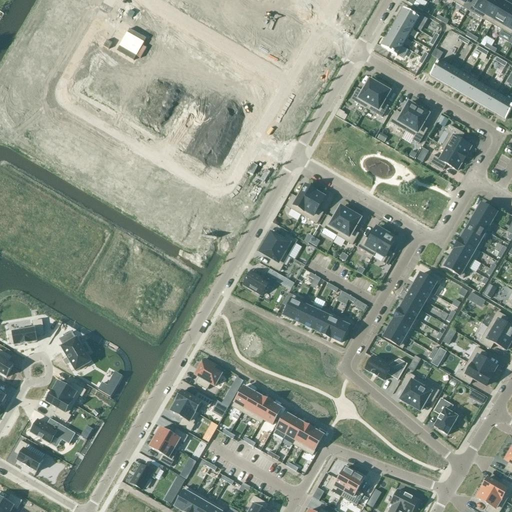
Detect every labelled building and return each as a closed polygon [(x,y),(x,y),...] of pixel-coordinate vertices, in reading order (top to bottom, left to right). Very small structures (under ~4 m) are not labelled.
[(72,0),(70,5),(89,16),(90,16),(95,6),(84,0),(72,0)] [(191,0),(187,7),(196,12),(203,0),(191,0)] [(203,0),(196,12),(205,17),(214,0),(203,0)] [(216,0),(214,0),(205,17),(214,22),(224,4),(216,0)] [(306,0),(297,0),(296,4),(313,14),(318,6),(306,0)] [(454,0),(453,3),(463,9),(467,0),(454,0)] [(480,0),(472,14),(483,20),(494,0),(480,0)] [(496,0),(494,0),(483,20),(492,25),(504,4),(498,0),(498,1),(496,0)] [(224,4),(214,22),(222,28),(233,10),(224,4)] [(296,4),(291,12),(309,22),(313,14),(296,4)] [(504,4),(492,25),(501,31),(511,11),(511,9),(510,8),(510,7),(504,4)] [(60,11),(57,17),(68,24),(71,18),(83,25),(89,16),(70,5),(65,14),(60,11)] [(233,10),(222,28),(231,33),(242,15),(233,10)] [(403,10),(398,20),(413,29),(419,19),(410,13),(409,13),(403,10)] [(511,11),(501,31),(497,37),(511,46),(511,11)] [(291,12),(286,19),(304,30),(309,22),(291,12)] [(242,15),(231,33),(240,38),(251,20),(242,15)] [(286,19),(282,27),(300,38),(304,30),(286,19)] [(251,20),(240,38),(249,43),(260,25),(251,20)] [(398,20),(392,29),(408,38),(413,29),(398,20)] [(282,27),(277,35),(295,45),(300,38),(282,27)] [(51,37),(46,46),(65,57),(71,48),(58,40),(61,35),(50,28),(47,34),(51,37)] [(392,29),(387,38),(403,47),(408,38),(392,29)] [(160,33),(150,51),(159,56),(170,38),(160,33)] [(277,35),(273,43),(291,53),(295,45),(277,35)] [(170,38),(159,56),(168,61),(178,43),(170,38)] [(387,38),(381,48),(387,51),(387,52),(397,57),(403,47),(387,38)] [(178,43),(168,61),(177,66),(187,48),(178,43)] [(273,43),(269,51),(286,61),(291,53),(273,43)] [(36,53),(33,59),(43,65),(47,60),(59,67),(65,57),(46,46),(41,56),(36,53)] [(187,48),(177,66),(186,71),(196,53),(187,48)] [(435,49),(431,56),(439,61),(443,54),(435,49)] [(196,53),(186,71),(194,77),(205,59),(196,53)] [(205,59),(194,77),(203,82),(214,64),(205,59)] [(433,71),(430,76),(440,82),(449,67),(439,61),(434,70),(433,70),(433,71)] [(214,64),(203,82),(212,87),(223,69),(214,64)] [(449,67),(440,82),(449,87),(458,72),(449,67)] [(223,69),(212,87),(221,92),(232,74),(223,69)] [(25,75),(18,87),(37,98),(44,87),(39,84),(42,78),(31,72),(28,77),(25,75)] [(92,72),(82,90),(91,95),(102,77),(92,72)] [(458,72),(449,87),(458,93),(468,77),(458,72)] [(102,77),(91,95),(100,101),(111,83),(102,77)] [(468,77),(458,93),(468,98),(477,83),(468,77)] [(357,90),(351,100),(366,109),(379,87),(379,86),(379,87),(369,81),(363,93),(357,90)] [(111,83),(100,101),(109,106),(119,88),(111,83)] [(477,83),(468,98),(477,104),(486,88),(477,83)] [(248,86),(243,94),(261,105),(266,96),(248,86)] [(379,87),(366,109),(382,118),(388,107),(382,104),(389,93),(380,87),(379,87)] [(119,88),(109,106),(118,111),(128,93),(119,88)] [(486,88),(477,104),(487,109),(496,94),(486,88)] [(128,93),(118,111),(127,116),(137,98),(128,93)] [(243,94),(238,102),(256,112),(261,105),(243,94)] [(496,94),(487,109),(496,115),(505,99),(496,94)] [(137,98),(127,116),(135,121),(146,103),(137,98)] [(9,99),(2,111),(20,122),(18,126),(24,129),(31,118),(25,115),(28,110),(9,99)] [(511,103),(505,99),(496,115),(505,120),(509,115),(509,114),(511,109),(511,103)] [(238,102),(234,110),(252,120),(256,112),(238,102)] [(146,103),(135,121),(144,126),(155,108),(146,103)] [(396,112),(390,123),(405,132),(419,110),(418,109),(409,104),(402,116),(396,112)] [(155,108),(144,126),(154,132),(165,114),(155,108)] [(234,110),(229,118),(247,128),(252,120),(234,110)] [(419,110),(405,132),(415,138),(413,141),(419,145),(427,130),(421,127),(428,115),(419,110)] [(49,111),(37,130),(49,137),(51,133),(56,137),(63,126),(57,123),(60,117),(49,111)] [(338,112),(336,116),(344,122),(347,117),(338,112)] [(442,117),(438,123),(445,127),(449,121),(442,117)] [(229,118),(225,125),(243,136),(247,128),(229,118)] [(225,125),(220,133),(238,143),(243,136),(225,125)] [(449,135),(442,147),(446,149),(465,160),(468,155),(467,155),(471,147),(460,141),(464,135),(449,127),(446,133),(449,135)] [(69,139),(62,150),(68,154),(71,149),(80,154),(91,136),(81,130),(74,143),(69,139)] [(220,133),(216,141),(234,151),(238,143),(220,133)] [(80,154),(80,155),(89,160),(87,165),(93,168),(99,157),(94,154),(101,141),(91,135),(91,136),(80,154)] [(216,141),(211,149),(229,159),(234,151),(216,141)] [(211,149),(207,156),(225,167),(229,159),(211,149)] [(432,156),(428,163),(443,171),(446,165),(457,172),(461,164),(462,165),(465,160),(446,149),(439,160),(432,156)] [(117,150),(105,169),(117,176),(119,173),(124,176),(131,165),(125,162),(128,157),(117,150)] [(420,155),(417,160),(422,163),(425,158),(420,155)] [(207,156),(202,165),(220,175),(225,167),(207,156)] [(143,165),(132,185),(144,191),(145,188),(151,191),(157,181),(152,177),(155,172),(143,165)] [(169,181),(158,200),(170,207),(172,204),(177,207),(184,196),(178,193),(181,188),(169,181)] [(292,196),(286,207),(301,216),(315,192),(305,187),(298,199),(292,196)] [(315,192),(301,216),(317,225),(323,214),(317,211),(324,199),(323,198),(323,197),(315,193),(315,192)] [(193,202),(187,212),(193,216),(191,219),(202,226),(214,206),(202,200),(199,205),(193,202)] [(478,211),(476,215),(491,223),(497,214),(481,205),(477,211),(478,211)] [(328,217),(322,228),(337,237),(350,214),(350,213),(340,208),(333,220),(328,217)] [(350,214),(337,237),(352,246),(358,235),(353,231),(360,219),(351,214),(350,214)] [(473,220),(471,224),(486,232),(489,234),(494,225),(491,223),(476,215),(476,214),(472,220),(473,220)] [(468,227),(465,232),(481,241),(486,232),(471,224),(469,227),(468,227)] [(363,238),(357,248),(373,258),(376,253),(375,253),(386,234),(385,234),(376,229),(369,241),(363,238)] [(463,238),(461,241),(476,250),(479,252),(484,243),(481,241),(465,232),(462,238),(463,238)] [(265,243),(265,244),(288,257),(297,242),(286,235),(283,241),(271,234),(266,243),(265,243)] [(386,234),(375,253),(376,253),(384,258),(382,263),(388,266),(394,255),(389,252),(396,240),(386,235),(387,235),(386,234)] [(313,238),(310,244),(316,248),(320,242),(313,238)] [(460,241),(455,250),(470,259),(474,261),(476,262),(481,253),(479,252),(476,250),(461,241),(460,241)] [(265,244),(260,253),(272,260),(268,266),(279,272),(288,257),(265,244)] [(124,245),(120,251),(131,257),(135,252),(124,245)] [(452,256),(450,259),(469,269),(474,261),(470,259),(455,250),(454,250),(455,250),(452,255),(452,256)] [(342,256),(339,260),(345,263),(349,257),(344,255),(342,256)] [(448,262),(444,268),(463,279),(469,269),(450,259),(449,262),(448,262)] [(120,262),(108,282),(120,288),(131,269),(120,262)] [(251,273),(243,286),(254,292),(253,293),(260,297),(261,296),(262,296),(268,285),(273,288),(277,281),(266,275),(263,280),(251,273)] [(139,274),(128,293),(140,300),(142,297),(147,300),(154,289),(148,286),(151,281),(139,274)] [(417,281),(415,285),(434,296),(433,296),(434,297),(440,287),(439,286),(443,280),(432,274),(428,280),(420,275),(417,281)] [(283,278),(279,284),(285,288),(291,291),(295,285),(289,281),(283,278)] [(413,288),(410,293),(425,302),(425,303),(428,305),(433,296),(434,296),(415,285),(413,288)] [(163,295),(157,306),(162,309),(161,312),(172,319),(184,299),(172,293),(169,298),(163,295)] [(406,299),(404,302),(405,303),(420,311),(425,303),(425,302),(410,293),(406,299)] [(468,299),(473,303),(477,297),(471,294),(468,299)] [(289,295),(283,305),(288,308),(284,317),(291,320),(291,319),(294,321),(303,302),(293,297),(289,295)] [(294,321),(297,323),(303,326),(313,306),(313,304),(304,300),(303,302),(294,321)] [(455,301),(452,306),(458,309),(461,304),(455,301)] [(399,311),(418,322),(423,313),(420,311),(405,303),(404,302),(403,305),(400,311),(399,311)] [(313,306),(303,326),(309,329),(312,330),(313,330),(320,314),(321,314),(322,311),(313,306)] [(399,311),(394,320),(413,331),(418,322),(399,311)] [(497,313),(488,328),(511,342),(511,341),(511,340),(511,328),(505,325),(508,319),(497,313)] [(313,330),(312,330),(322,335),(329,318),(321,314),(320,314),(313,330)] [(322,335),(331,339),(340,319),(331,314),(329,318),(322,335)] [(340,319),(331,339),(334,340),(341,344),(351,324),(340,319)] [(391,326),(389,329),(390,329),(408,340),(413,331),(394,320),(391,326)] [(13,336),(9,337),(10,345),(14,344),(15,347),(22,345),(22,346),(30,344),(37,343),(36,337),(44,336),(42,321),(33,323),(34,330),(28,331),(27,329),(19,330),(19,332),(12,333),(13,336)] [(488,328),(479,343),(490,350),(494,344),(506,351),(511,342),(488,328)] [(387,332),(383,339),(402,350),(408,340),(390,329),(389,329),(387,332)] [(71,333),(59,340),(63,347),(61,348),(67,357),(70,363),(76,372),(91,363),(86,355),(90,353),(85,345),(81,347),(76,339),(75,340),(71,333)] [(476,349),(468,364),(491,377),(496,369),(495,369),(496,367),(484,360),(487,355),(476,349)] [(0,374),(6,378),(13,367),(8,364),(11,358),(1,352),(0,352),(0,374)] [(436,357),(431,365),(438,368),(442,361),(436,357)] [(372,358),(365,371),(371,374),(372,374),(372,375),(377,378),(384,382),(387,376),(398,382),(407,365),(399,360),(390,365),(388,367),(372,358)] [(205,360),(195,376),(199,378),(196,384),(207,390),(210,385),(214,387),(221,375),(213,371),(216,366),(205,360)] [(459,371),(455,377),(470,385),(473,380),(485,387),(491,377),(468,364),(462,373),(459,371)] [(407,388),(400,400),(409,406),(410,406),(423,383),(414,378),(408,374),(402,385),(407,388)] [(237,378),(222,405),(228,408),(243,382),(237,378)] [(52,392),(52,393),(74,406),(80,396),(82,398),(86,392),(73,384),(70,390),(58,383),(52,392)] [(423,383),(410,406),(411,407),(411,406),(420,412),(427,400),(432,403),(439,392),(433,388),(423,383)] [(243,388),(232,408),(242,413),(252,396),(253,394),(243,388)] [(182,392),(176,403),(198,415),(204,406),(209,409),(212,402),(198,394),(195,400),(182,392)] [(49,393),(45,400),(47,401),(46,403),(58,410),(55,416),(67,423),(71,417),(68,415),(74,406),(52,393),(51,394),(49,393)] [(252,396),(242,413),(251,419),(263,399),(262,399),(253,394),(252,396)] [(478,396),(474,402),(480,406),(484,399),(478,396)] [(263,399),(251,419),(261,424),(263,421),(263,420),(272,405),(273,404),(262,398),(262,399),(263,399)] [(441,400),(434,412),(441,416),(434,428),(439,431),(438,431),(447,436),(458,418),(449,413),(452,407),(441,400)] [(176,403),(170,413),(183,420),(180,426),(191,432),(194,426),(193,425),(198,415),(176,403)] [(272,405),(263,420),(263,421),(273,426),(282,410),(272,405)] [(285,415),(274,434),(284,440),(295,420),(285,415)] [(32,430),(30,434),(50,445),(55,437),(62,441),(69,445),(75,435),(50,420),(47,426),(38,421),(36,424),(35,424),(32,430)] [(295,420),(284,440),(293,445),(304,426),(295,420)] [(304,426),(293,445),(302,451),(314,431),(314,432),(314,431),(309,428),(304,425),(304,426)] [(161,429),(155,439),(174,450),(174,449),(179,440),(184,443),(188,437),(177,431),(174,436),(161,429)] [(314,431),(302,451),(312,456),(323,437),(314,432),(314,431)] [(155,439),(150,449),(162,456),(159,461),(170,468),(173,462),(172,461),(178,451),(174,449),(174,450),(155,439)] [(21,442),(15,453),(20,457),(17,462),(23,465),(23,466),(30,470),(37,473),(43,461),(25,450),(27,446),(21,442)] [(141,466),(130,484),(143,491),(151,478),(155,480),(161,470),(158,469),(151,465),(151,464),(147,470),(141,466)] [(332,478),(326,489),(341,498),(355,474),(345,469),(338,481),(332,478)] [(355,474),(341,498),(356,507),(363,496),(357,492),(364,480),(355,474)] [(174,486),(180,490),(185,481),(179,478),(174,486)] [(488,479),(481,489),(482,490),(482,489),(505,503),(511,491),(511,485),(503,481),(500,486),(488,479)] [(186,488),(175,507),(182,511),(184,511),(196,494),(186,488)] [(482,490),(476,500),(488,507),(485,511),(499,511),(505,503),(482,489),(482,490)] [(392,506),(389,511),(412,511),(418,501),(398,491),(391,505),(392,506)] [(175,498),(169,494),(164,502),(171,506),(175,498)] [(197,511),(205,499),(196,494),(184,511),(197,511)] [(0,511),(10,511),(13,508),(17,510),(22,502),(11,496),(7,503),(0,499),(0,511)] [(248,511),(266,511),(265,511),(268,506),(254,497),(250,503),(253,505),(248,511)] [(205,499),(197,511),(209,511),(214,505),(205,499)] [(370,499),(367,505),(372,508),(376,502),(370,499)]
